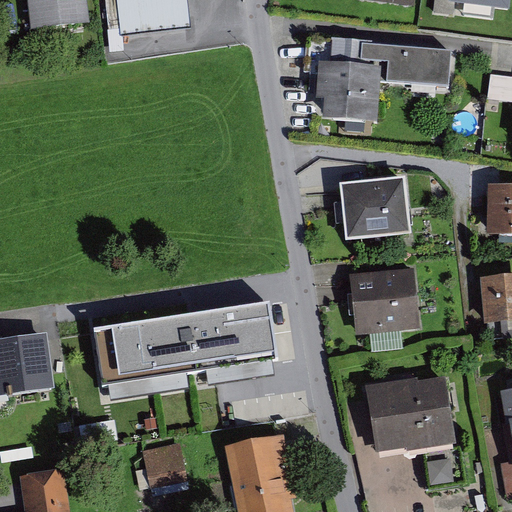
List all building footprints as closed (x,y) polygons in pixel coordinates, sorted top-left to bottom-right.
[(92,25),(89,0),(30,0),(35,32),(92,25)] [(120,0),(124,37),(200,29),(197,0),(120,0)] [(511,0),(458,0),(457,4),(511,11),(511,0)] [(334,64),(323,64),(320,101),(328,101),(327,121),(382,124),(386,69),(367,68),(368,61),(391,63),(390,83),(454,87),(456,53),(376,48),(376,43),(336,40),(334,64)] [(490,98),(511,101),(511,76),(494,74),(490,98)] [(408,178),(343,185),(349,243),(415,236),(408,178)] [(511,188),(493,188),(492,238),(511,238),(511,188)] [(420,274),(352,278),(355,335),(423,331),(420,274)] [(511,279),(487,281),(489,327),(511,325),(511,279)] [(281,362),(273,308),(99,333),(107,388),(281,362)] [(49,333),(0,340),(0,398),(58,389),(49,333)] [(450,382),(371,395),(382,459),(461,445),(450,382)] [(303,511),(288,439),(230,451),(242,511),(303,511)] [(152,494),(190,490),(185,444),(147,448),(152,494)] [(453,460),(428,461),(430,485),(454,483),(453,460)] [(67,511),(62,472),(22,479),(26,511),(67,511)]
